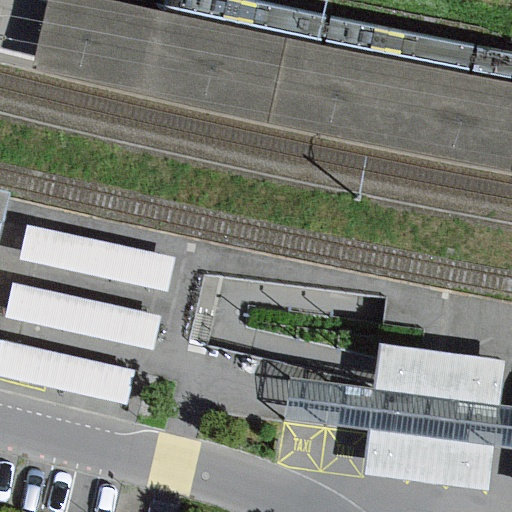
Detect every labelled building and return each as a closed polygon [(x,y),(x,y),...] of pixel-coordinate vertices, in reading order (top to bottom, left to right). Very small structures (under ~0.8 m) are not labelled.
[(107,0),(46,0),(29,78),(177,112),(511,177),(511,82),(199,22),(107,0)] [(172,263),(22,233),(15,267),(166,297),(172,263)] [(10,288),(2,322),(151,357),(158,323),(10,288)] [(0,348),(0,382),(123,409),(130,376),(0,348)] [(499,367),(375,353),(370,395),(494,410),(499,367)] [(280,426),(366,437),(487,453),(511,455),(511,412),(494,410),(370,395),(286,384),(280,426)] [(366,437),(360,482),(482,498),(487,453),(366,437)]
